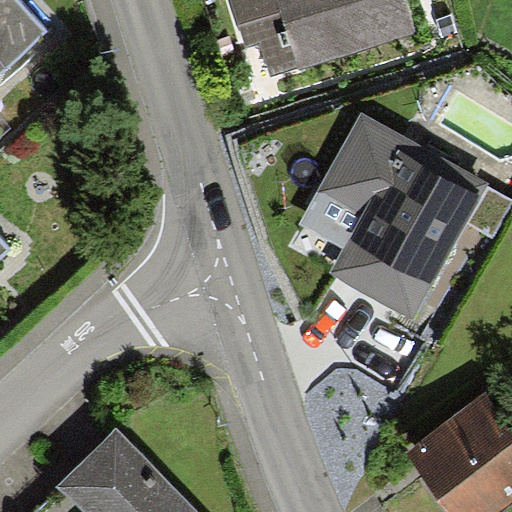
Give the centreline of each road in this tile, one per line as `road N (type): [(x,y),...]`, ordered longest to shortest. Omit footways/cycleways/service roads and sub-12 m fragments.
road 1 (tertiary): [(134,0),(230,284)]
road 2 (residential): [(230,284),(129,317),(0,420)]
road 3 (tertiary): [(230,284),(303,511)]
